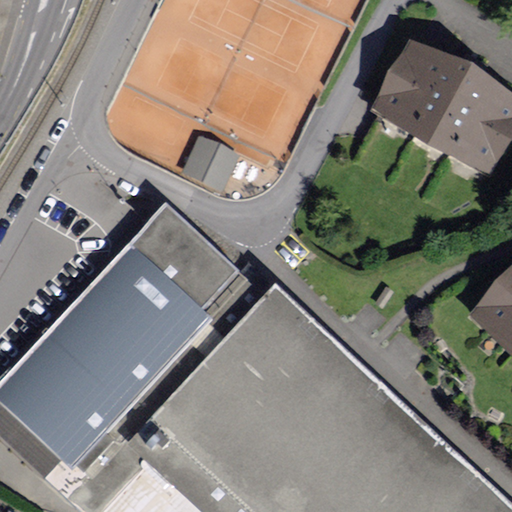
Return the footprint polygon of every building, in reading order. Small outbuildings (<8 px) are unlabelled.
[(511,131),(511,104),(411,52),(374,123),(486,181),(511,131)] [(202,131),(183,169),(222,189),(241,150),(202,131)] [(170,212),(0,390),(0,409),(88,492),(267,304),(170,212)] [(511,276),(470,323),(511,360),(511,276)] [(267,304),(129,451),(193,511),(507,511),(378,391),(275,295),(267,304)] [(193,511),(129,451),(88,492),(71,511),(193,511)]
